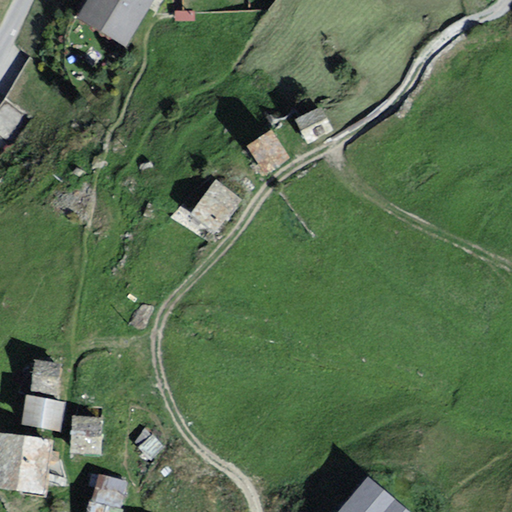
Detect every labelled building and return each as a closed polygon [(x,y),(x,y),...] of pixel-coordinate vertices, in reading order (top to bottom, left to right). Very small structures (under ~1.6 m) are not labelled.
[(142,0),(89,0),(77,19),(115,43),(142,0)] [(321,114),(291,127),(301,148),(330,135),(321,114)] [(264,140),(246,150),(258,172),(277,162),(264,140)] [(236,200),(217,186),(194,218),(213,232),(236,200)] [(53,371),(33,368),(29,389),(49,393),(53,371)] [(52,405),(25,401),(22,425),(49,429),(52,405)] [(96,420),(74,422),(78,465),(100,463),(96,420)] [(0,484),(34,490),(40,444),(0,438),(0,484)] [(115,511),(123,486),(97,479),(88,511),(115,511)] [(405,511),(372,486),(351,511),(405,511)]
